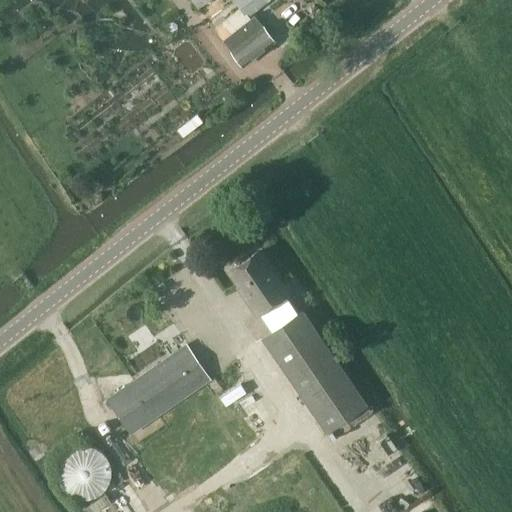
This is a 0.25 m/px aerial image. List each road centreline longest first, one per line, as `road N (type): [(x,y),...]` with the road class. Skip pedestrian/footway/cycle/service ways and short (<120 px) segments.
road 1 (unclassified): [(0,342),(437,0)]
road 2 (track): [(160,216),(303,425),(177,511)]
road 3 (track): [(160,511),(101,425),(44,307),(0,255)]
